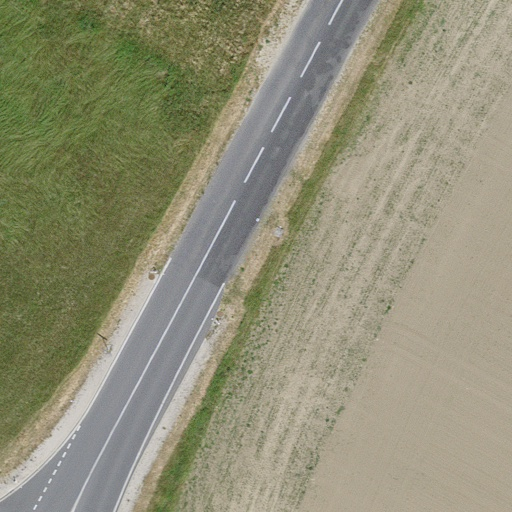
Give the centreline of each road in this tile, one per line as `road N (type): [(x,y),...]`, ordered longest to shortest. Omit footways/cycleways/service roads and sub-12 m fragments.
road 1 (tertiary): [(96,511),(232,204)]
road 2 (tertiary): [(232,204),(167,299),(62,493)]
road 3 (tertiary): [(343,0),(232,204)]
